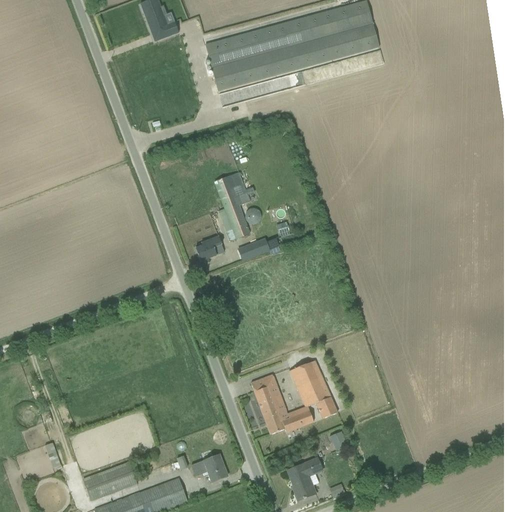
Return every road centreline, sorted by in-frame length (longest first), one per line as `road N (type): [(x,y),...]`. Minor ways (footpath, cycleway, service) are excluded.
road 1 (residential): [(74,0),(270,511)]
road 2 (unclassified): [(327,511),(511,435)]
road 3 (track): [(0,352),(182,284)]
